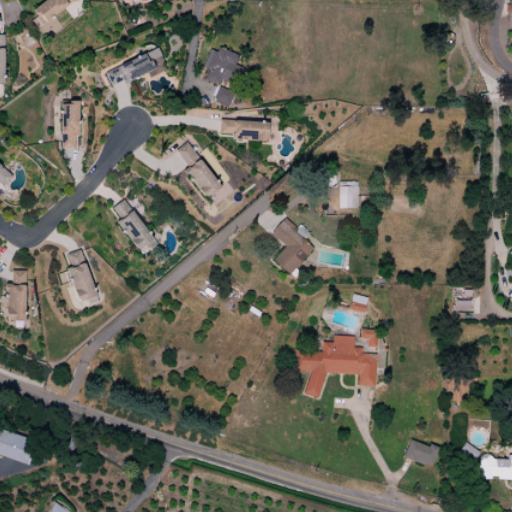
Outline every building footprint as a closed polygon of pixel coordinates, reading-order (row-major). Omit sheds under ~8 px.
[(46,0),(33,10),(44,25),(74,0),(46,0)] [(219,48),(217,53),(210,50),(202,67),(209,71),(205,81),(218,86),(221,79),(230,83),(239,56),(219,48)] [(105,73),(112,86),(123,81),(125,85),(130,83),(129,82),(156,68),(151,60),(148,62),(144,54),(105,73)] [(232,93),(218,87),(212,101),(226,107),(232,93)] [(61,149),(74,150),(74,137),(79,137),(78,101),(61,101),(61,149)] [(220,120),(219,134),(232,135),(232,140),(267,143),(269,123),(220,120)] [(186,143),(176,151),(189,168),(182,172),(204,200),(221,188),(186,143)] [(0,165),(0,184),(3,187),(13,177),(0,165)] [(338,187),(339,209),(357,208),(357,187),(338,187)] [(124,201),(112,210),(118,222),(117,224),(139,251),(154,239),(124,201)] [(285,219),(272,234),(286,247),(273,261),(290,275),(313,248),(297,233),(298,231),(285,219)] [(80,250),(66,255),(72,268),(66,270),(79,303),(97,296),(80,250)] [(6,284),(5,291),(7,291),(5,320),(24,321),(26,285),(6,284)] [(469,290),(462,290),(462,298),(453,298),(452,311),(468,311),(469,290)] [(350,303),(348,310),(363,313),(365,306),(350,303)] [(360,329),(359,338),(367,339),(367,347),(374,348),(376,331),(360,329)] [(295,351),(295,370),(311,372),(304,395),(317,399),(325,373),(358,375),(357,386),(374,387),(376,355),(362,354),(361,348),(353,348),(354,337),(333,337),(332,343),(322,343),(321,353),(295,351)] [(2,430),(0,436),(0,456),(28,466),(36,442),(2,430)] [(410,441),(404,459),(429,469),(430,465),(432,466),(438,448),(430,445),(428,448),(410,441)] [(464,443),(481,456),(493,460),(507,461),(508,457),(511,457),(511,485),(511,482),(498,480),(497,477),(490,477),(490,480),(484,480),(479,463),(474,463),(458,454),(464,443)] [(67,511),(54,503),(50,511),(67,511)]
